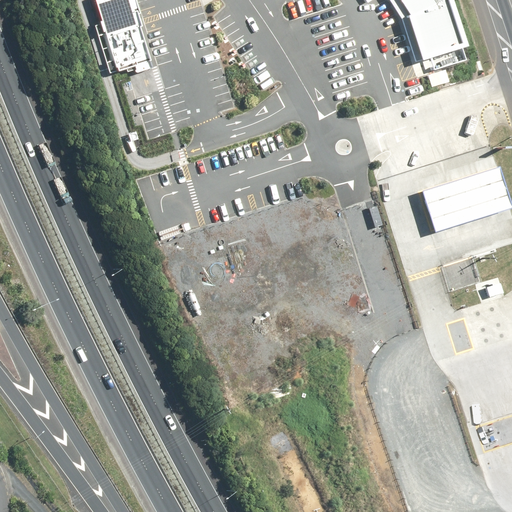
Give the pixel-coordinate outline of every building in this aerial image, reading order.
[(91,27),(106,75),(122,71),(123,74),(131,71),(132,75),(148,70),(136,29),(137,28),(133,16),(136,16),(130,0),(89,0),(97,22),(94,23),(95,26),(91,27)] [(398,0),(411,19),(428,72),(463,61),(443,0),(398,0)] [(315,104),(300,5),(256,12),(271,111),(315,104)] [(416,193),(429,234),(506,210),(493,169),(416,193)] [(388,204),(379,188),(369,193),(379,210),(388,204)] [(398,229),(391,210),(379,214),(386,233),(398,229)]
